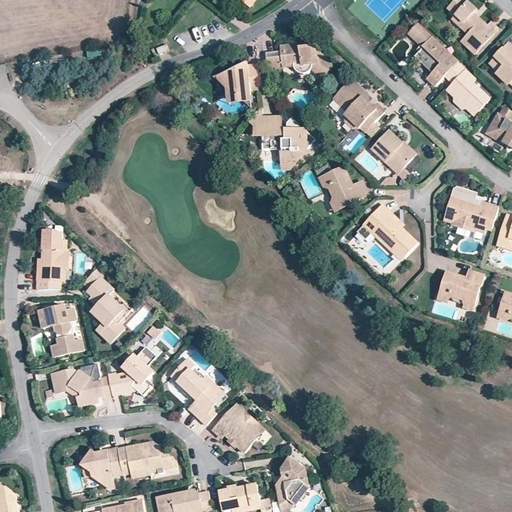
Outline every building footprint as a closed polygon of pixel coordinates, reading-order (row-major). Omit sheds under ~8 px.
[(475,21),(478,18),(481,15),(469,3),(467,5),(461,0),(457,0),(448,10),(456,17),(464,25),(461,28),(469,36),(462,43),(476,56),(499,31),(491,23),(487,27),(483,23),(480,25),(475,21)] [(452,21),(461,28),(464,25),(456,17),(452,21)] [(429,79),(437,87),(446,77),(459,63),(418,24),(409,34),(421,45),(413,54),(416,57),(418,54),(437,71),(433,74),(429,79)] [(288,52),(282,53),(283,58),(284,68),(290,68),(289,66),(294,66),(295,67),(296,69),(297,69),(298,71),(299,71),(300,72),(303,72),(304,72),(306,72),(308,72),(310,72),(311,71),(312,70),(322,79),(333,67),(320,55),(317,58),(316,48),(307,49),(307,46),(306,45),(305,45),(303,45),(301,45),(298,45),(294,45),(291,45),(288,46),(288,52)] [(511,47),(509,45),(494,62),(503,70),(500,73),(498,75),(509,85),(511,83),(511,81),(511,47)] [(169,51),(167,46),(158,50),(160,55),(169,51)] [(416,57),(415,58),(433,74),(437,71),(418,54),(416,57)] [(268,70),(284,68),(283,58),(267,59),(268,70)] [(491,65),(500,73),(503,70),(494,62),(491,65)] [(471,107),(478,113),(492,98),(474,83),(478,79),(459,63),(446,77),(450,81),(453,81),(456,84),(455,85),(451,89),(458,94),(457,101),(465,108),(471,107)] [(238,98),(251,97),(251,91),(260,90),(258,65),(248,66),(245,66),(243,67),(240,67),(237,70),(230,73),(227,75),(228,88),(238,98)] [(216,77),(228,88),(227,75),(216,77)] [(364,98),(367,94),(353,81),(335,100),(350,114),(346,117),(346,123),(354,130),(362,129),(366,133),(387,112),(381,106),(377,110),(364,98)] [(252,111),(251,97),(238,98),(228,88),(229,100),(229,105),(243,104),(244,104),(245,105),(246,105),(252,111)] [(448,92),(457,101),(458,94),(451,89),(448,92)] [(381,106),(367,94),(364,98),(377,110),(381,106)] [(463,111),(465,108),(457,101),(454,104),(463,111)] [(475,117),(478,113),(471,107),(465,108),(475,117)] [(256,134),(260,134),(259,128),(267,128),(273,123),(278,123),(278,128),(283,134),(283,119),(264,119),(262,108),(249,122),(256,127),(256,134)] [(511,114),(502,110),(499,116),(510,123),(511,119),(511,114)] [(511,142),(511,123),(510,123),(499,116),(498,116),(489,133),(506,143),(507,140),(511,142)] [(283,166),(291,165),(293,165),(300,159),(300,151),(307,151),(312,145),(308,142),(313,138),(293,118),(288,124),(288,134),(283,134),(278,128),(278,123),(273,123),(267,128),(259,128),(260,134),(262,134),(262,145),(271,145),(271,151),(283,151),(282,166),(283,166)] [(395,140),(397,138),(390,131),(373,149),(398,173),(413,157),(395,140)] [(505,144),(511,147),(511,142),(507,140),(506,143),(489,133),(487,136),(504,146),(505,144)] [(398,136),(397,138),(395,140),(413,157),(416,153),(398,136)] [(327,165),(321,168),(325,177),(326,177),(331,174),(327,165)] [(398,173),(394,177),(388,178),(380,187),(400,186),(410,174),(403,167),(398,173)] [(321,168),(317,170),(321,179),(325,177),(321,168)] [(336,199),(340,209),(357,201),(356,199),(368,194),(362,182),(351,188),(348,182),(351,181),(344,168),(331,174),(326,177),(330,186),(327,191),(330,199),(336,199)] [(324,186),(330,186),(326,177),(325,177),(321,179),(324,186)] [(479,206),(472,203),(453,197),(447,218),(456,221),(459,228),(470,231),(476,227),(485,230),(486,229),(487,225),(494,228),(500,208),(481,202),(479,206)] [(336,211),(340,209),(336,199),(332,203),(336,211)] [(398,224),(400,221),(384,206),(359,233),(367,241),(374,234),(377,230),(384,236),(384,243),(392,250),(398,250),(405,257),(418,243),(402,227),(398,224)] [(511,216),(508,215),(502,236),(510,238),(510,240),(511,240),(511,216)] [(445,223),(459,228),(456,221),(447,218),(445,223)] [(483,236),(485,230),(476,227),(470,231),(483,236)] [(374,234),(384,243),(384,236),(377,230),(374,234)] [(38,268),(37,291),(59,290),(60,280),(60,272),(65,267),(66,256),(61,251),(62,242),(54,241),(55,232),(43,232),(42,261),(42,268),(38,268)] [(511,249),(511,240),(510,240),(510,238),(502,236),(498,246),(511,249)] [(66,242),(62,242),(61,251),(66,256),(65,267),(60,272),(60,280),(64,280),(64,270),(68,270),(68,252),(65,252),(66,242)] [(402,260),(405,257),(398,250),(392,250),(402,260)] [(110,297),(115,292),(102,279),(105,277),(97,270),(85,283),(92,290),(89,293),(94,298),(92,300),(100,307),(104,311),(98,317),(106,324),(99,331),(113,343),(126,329),(122,325),(116,320),(125,311),(110,297)] [(465,301),(475,304),(481,287),(485,276),(470,271),(467,282),(461,280),(462,277),(448,273),(442,294),(452,296),(453,303),(460,305),(465,301)] [(130,305),(115,292),(110,297),(125,311),(116,320),(122,325),(136,311),(130,305)] [(447,302),(452,296),(442,294),(439,300),(447,302)] [(511,294),(508,294),(501,314),(510,317),(511,319),(511,294)] [(473,311),(475,304),(465,301),(466,309),(473,311)] [(67,312),(66,307),(40,312),(43,329),(55,327),(59,345),(52,347),(54,358),(84,351),(82,340),(75,342),(70,323),(78,322),(75,310),(67,312)] [(94,313),(98,317),(104,311),(100,307),(94,313)] [(155,326),(149,333),(155,339),(161,332),(155,326)] [(145,349),(142,352),(152,361),(155,358),(145,349)] [(108,376),(109,378),(113,395),(113,396),(120,395),(120,392),(123,392),(135,389),(144,397),(152,388),(146,382),(154,373),(146,367),(152,361),(142,352),(137,358),(135,356),(123,369),(129,373),(117,376),(116,374),(108,376)] [(192,390),(189,393),(197,401),(189,409),(201,420),(212,408),(226,394),(214,383),(210,387),(202,380),(203,379),(204,378),(204,377),(204,376),(203,376),(203,375),(202,375),(201,375),(200,375),(199,376),(198,377),(191,371),(195,366),(188,360),(172,377),(186,390),(188,387),(192,390)] [(113,395),(109,378),(100,380),(100,382),(94,384),(90,381),(91,379),(80,372),(79,373),(74,370),(53,376),(57,394),(69,391),(68,387),(71,386),(81,393),(84,406),(95,404),(94,399),(98,399),(113,395)] [(206,375),(204,378),(203,379),(202,380),(210,387),(214,383),(206,375)] [(227,381),(221,387),(228,395),(234,389),(227,381)] [(80,407),(84,406),(81,393),(71,386),(68,387),(69,391),(78,398),(80,407)] [(238,405),(235,407),(255,426),(252,430),(259,436),(252,444),(258,449),(270,436),(238,405)] [(255,426),(235,407),(214,430),(222,438),(225,434),(230,439),(235,444),(244,452),(252,444),(259,436),(252,430),(255,426)] [(218,414),(212,408),(201,420),(207,426),(218,414)] [(118,449),(123,474),(133,473),(132,471),(150,467),(151,472),(158,471),(159,474),(165,473),(165,470),(178,467),(177,462),(160,446),(154,448),(153,443),(137,446),(137,451),(129,452),(128,447),(118,449)] [(104,484),(114,482),(113,476),(123,474),(118,449),(118,447),(107,450),(108,451),(109,457),(101,458),(100,453),(81,457),(83,465),(91,464),(93,476),(104,484)] [(282,511),(291,509),(295,508),(310,488),(306,471),(299,466),(299,465),(290,459),(282,471),(284,483),(283,485),(277,486),(280,503),(282,511)] [(19,511),(17,496),(0,485),(0,484),(0,502),(1,511),(19,511)] [(262,509),(261,502),(257,485),(248,487),(249,490),(238,492),(237,489),(220,493),(224,511),(227,511),(233,511),(252,507),(253,511),(262,509)] [(207,511),(213,511),(210,495),(196,498),(189,499),(183,497),(163,501),(165,511),(207,511)] [(144,511),(142,500),(132,502),(132,505),(103,510),(103,511),(144,511)] [(273,511),(273,510),(272,505),(271,500),(261,502),(262,509),(262,510),(262,511),(273,511)] [(280,503),(278,503),(278,506),(276,509),(273,510),(273,511),(291,511),(291,509),(282,511),(280,503)]
